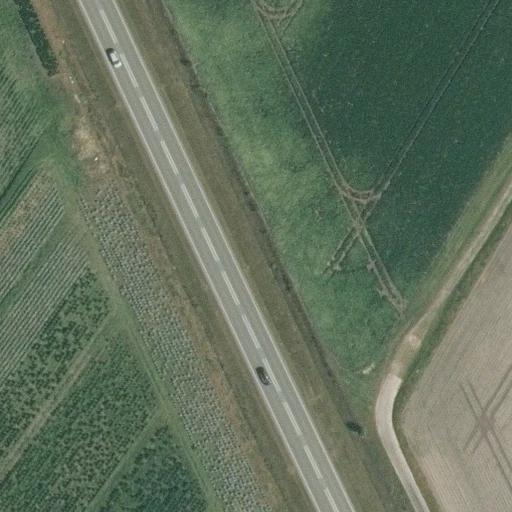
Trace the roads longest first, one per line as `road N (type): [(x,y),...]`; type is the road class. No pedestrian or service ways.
road 1 (trunk): [(333,511),(95,0)]
road 2 (track): [(420,511),(383,429),(383,400),(511,181)]
